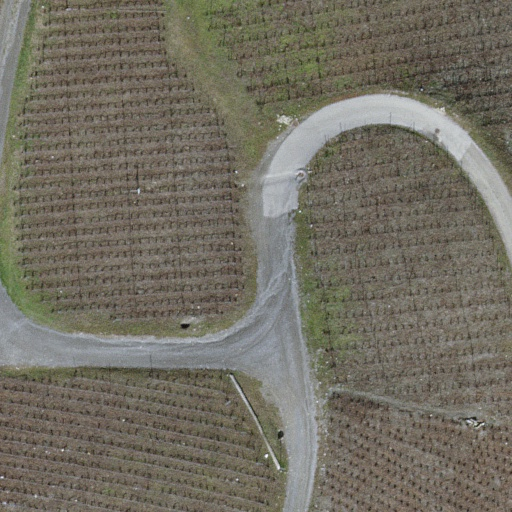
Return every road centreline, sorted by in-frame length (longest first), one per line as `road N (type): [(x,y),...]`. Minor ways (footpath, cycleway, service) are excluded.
road 1 (track): [(261,511),(271,467),(243,252),(250,189),(282,141),(326,116),(374,118),(416,137),(456,177),(511,352)]
road 2 (track): [(254,351),(84,360),(0,341)]
